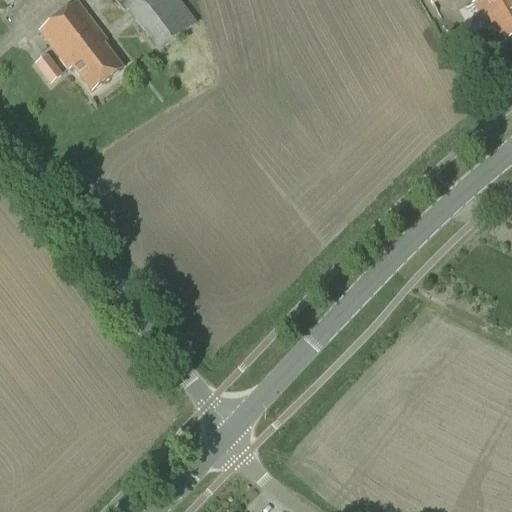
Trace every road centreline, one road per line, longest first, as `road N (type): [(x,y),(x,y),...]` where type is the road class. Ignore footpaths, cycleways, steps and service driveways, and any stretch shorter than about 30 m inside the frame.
road 1 (tertiary): [(223,437),(458,200),(511,156)]
road 2 (unclassified): [(223,437),(0,138)]
